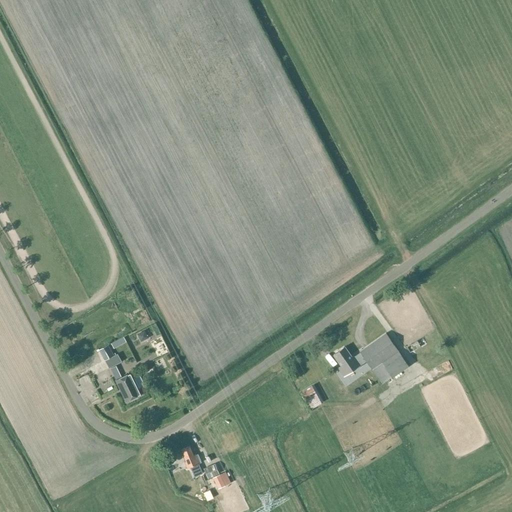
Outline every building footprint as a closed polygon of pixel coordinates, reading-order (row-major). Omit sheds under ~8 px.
[(442,347),(433,332),(407,347),(410,353),(420,347),(421,348),(427,345),(431,353),(442,347)] [(350,358),(343,347),(333,354),(341,365),(337,368),(343,377),(365,361),(381,384),(407,366),(385,333),(358,352),(359,353),(353,357),(353,356),(350,358)] [(126,342),(123,336),(111,343),(114,348),(126,342)] [(114,356),(108,345),(98,350),(104,361),(114,356)] [(125,402),(142,394),(131,372),(115,380),(115,381),(111,383),(110,382),(100,387),(107,401),(117,396),(117,395),(121,393),(125,402)] [(324,402),(314,384),(302,391),(316,416),(325,411),(321,403),(324,402)] [(193,477),(201,474),(197,464),(200,463),(197,455),(194,456),(190,447),(180,451),(185,462),(184,463),(187,469),(189,468),(193,477)] [(219,474),(215,463),(204,468),(208,478),(219,474)]
